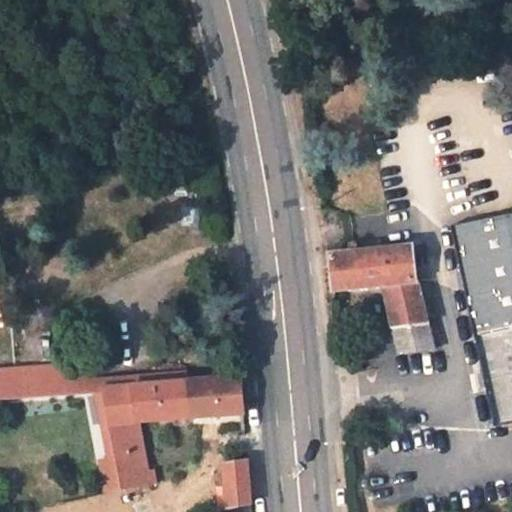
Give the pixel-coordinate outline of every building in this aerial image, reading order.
[(511,213),(451,227),(495,428),(511,424),(511,213)] [(333,290),(382,285),(399,353),(434,348),(418,281),(414,245),(363,250),(361,245),(360,244),(357,242),(355,242),(353,243),(351,244),(350,248),(350,251),(330,254),(333,290)] [(242,413),(239,376),(186,381),(189,418),(242,413)] [(151,466),(145,467),(138,423),(189,418),(186,381),(103,388),(119,489),(120,492),(155,484),(151,466)] [(220,464),(224,507),(249,503),(246,461),(220,464)]
